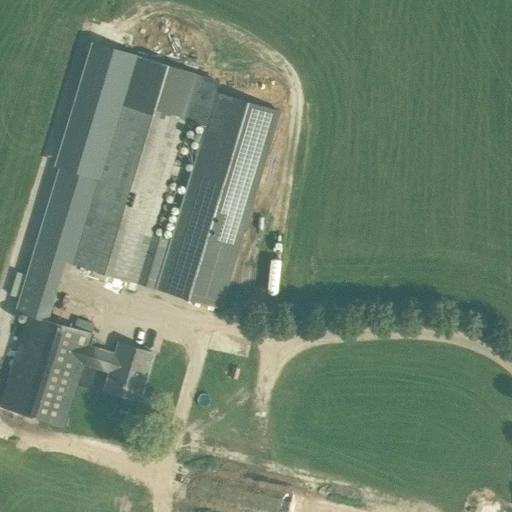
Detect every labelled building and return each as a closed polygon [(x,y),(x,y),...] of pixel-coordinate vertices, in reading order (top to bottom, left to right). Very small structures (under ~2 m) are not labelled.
[(99,178),(74,266),(222,310),(281,113),(218,92),(172,241),(150,234),(151,233),(199,74),(135,55),(99,178)] [(39,239),(35,254),(66,263),(74,266),(99,178),(61,167),(39,239)] [(30,315),(2,406),(65,426),(84,367),(90,347),(94,335),(48,321),(30,315)] [(111,372),(105,390),(140,401),(154,354),(120,343),(116,355),(90,347),(84,367),(111,372)] [(461,489),(460,500),(487,503),(488,492),(461,489)]
